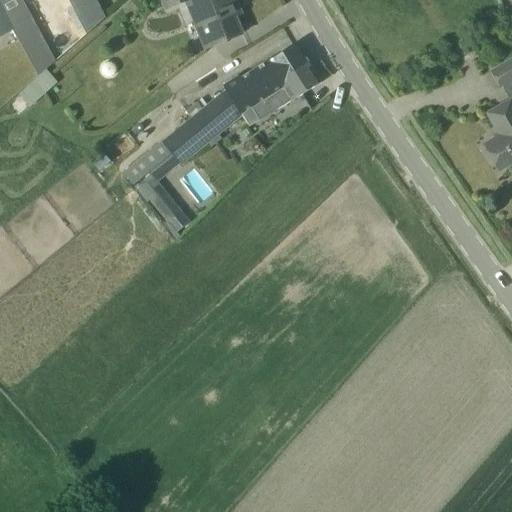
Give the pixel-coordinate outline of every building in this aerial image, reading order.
[(0,0),(0,35),(5,33),(12,30),(16,38),(20,45),(37,77),(55,62),(22,0),(0,0)] [(69,0),(82,25),(87,34),(105,17),(96,0),(69,0)] [(205,49),(242,34),(230,6),(236,4),(234,0),(161,0),(166,10),(185,2),(205,49)] [(267,88),(308,63),(296,44),(239,80),(237,77),(222,87),(225,92),(162,145),(163,146),(144,161),(151,170),(170,154),(180,166),(241,117),(240,115),(251,108),(250,108),(271,95),(267,88)] [(511,80),(511,58),(491,71),(500,87),(511,80)] [(250,108),(251,108),(259,122),(292,101),(320,83),(308,63),(267,88),(271,95),(250,108)] [(33,82),(43,93),(44,95),(57,83),(46,70),(33,82)] [(511,104),(510,102),(510,101),(487,114),(499,136),(484,145),(499,171),(511,163),(511,104)] [(102,153),(91,163),(98,171),(109,161),(102,153)] [(179,212),(164,194),(151,205),(166,223),(179,212)]
